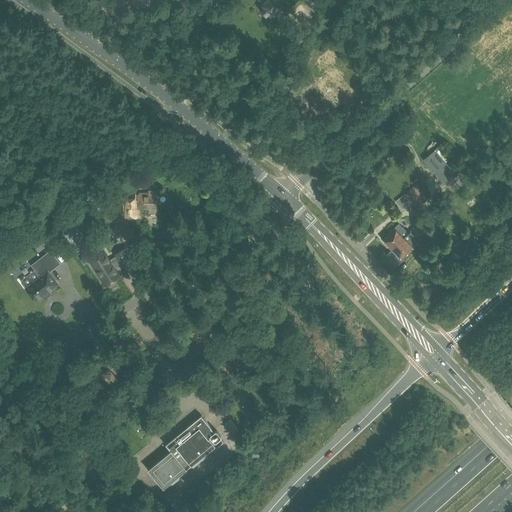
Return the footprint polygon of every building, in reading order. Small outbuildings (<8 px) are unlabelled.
[(260,0),(263,3),(262,4),(265,8),(263,9),(267,14),(269,13),(270,14),(271,16),(281,7),(284,5),(281,2),(283,0),(260,0)] [(338,42),(327,54),(337,64),(349,52),(338,42)] [(335,99),(351,91),(341,73),(326,81),(335,99)] [(435,148),(423,159),(454,193),(471,177),(462,167),(456,172),(447,162),(435,149),(435,148)] [(111,184),(111,190),(107,190),(107,199),(111,199),(111,208),(120,208),(120,184),(111,184)] [(357,191),(364,198),(369,194),(364,186),(357,191)] [(417,208),(427,199),(417,187),(407,195),(417,208)] [(137,209),(138,209),(147,209),(147,212),(157,212),(157,191),(147,191),(147,194),(138,194),(137,194),(137,200),(135,200),(135,197),(124,197),(125,218),(137,218),(137,209)] [(115,218),(110,215),(105,212),(101,219),(106,222),(111,224),(111,225),(117,229),(122,219),(116,216),(115,218)] [(388,244),(392,248),(408,233),(399,223),(394,227),(393,227),(388,232),(389,233),(383,239),(384,240),(384,242),(386,245),(388,244)] [(41,232),(34,237),(39,244),(46,239),(41,232)] [(413,248),(413,247),(418,243),(408,233),(392,248),(396,252),(395,255),(398,257),(401,257),(406,252),(408,253),(413,248)] [(474,234),(449,257),(456,265),(481,243),(474,234)] [(110,260),(115,267),(122,263),(124,266),(134,259),(126,247),(115,253),(117,255),(110,260)] [(437,255),(428,247),(420,256),(430,263),(437,255)] [(35,270),(21,281),(27,287),(26,288),(36,301),(43,296),(50,290),(56,286),(58,284),(48,271),(49,271),(50,271),(60,263),(50,251),(40,259),(31,265),(35,270)] [(106,285),(113,281),(120,276),(115,267),(110,260),(104,251),(100,254),(90,260),(106,285)] [(215,430),(214,431),(202,414),(166,444),(170,450),(148,469),(163,487),(187,468),(191,465),(215,445),(213,442),(214,441),(215,441),(221,437),(221,436),(217,430),(216,430),(215,430)] [(225,423),(233,433),(238,428),(230,419),(225,423)]
